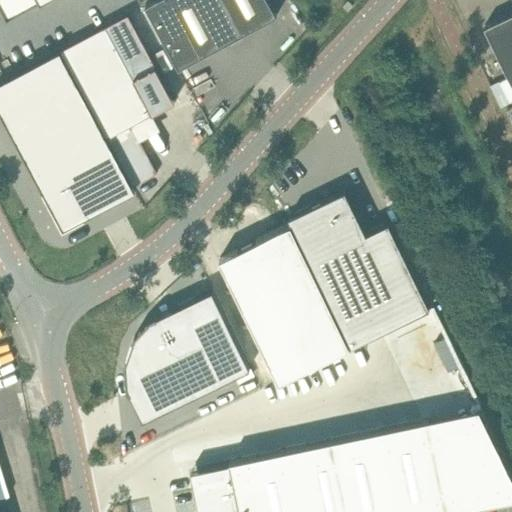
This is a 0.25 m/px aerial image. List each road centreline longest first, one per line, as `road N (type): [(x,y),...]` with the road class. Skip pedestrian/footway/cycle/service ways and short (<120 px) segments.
road 1 (unclassified): [(39,325),(153,253),(388,0)]
road 2 (unclassified): [(39,325),(85,511)]
